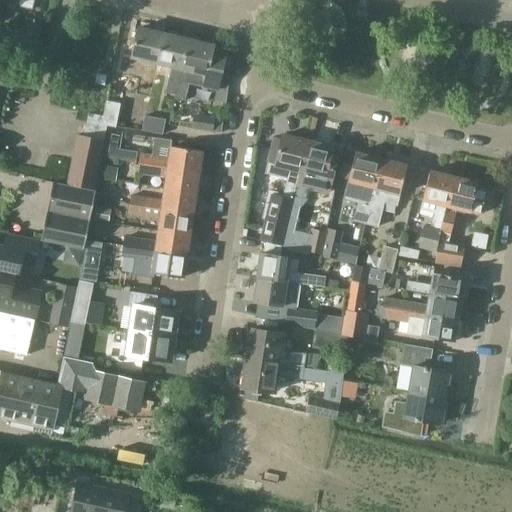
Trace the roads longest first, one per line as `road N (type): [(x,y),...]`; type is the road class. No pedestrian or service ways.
road 1 (residential): [(202,381),(246,77)]
road 2 (residential): [(511,142),(246,77)]
road 3 (residential): [(483,439),(511,275)]
